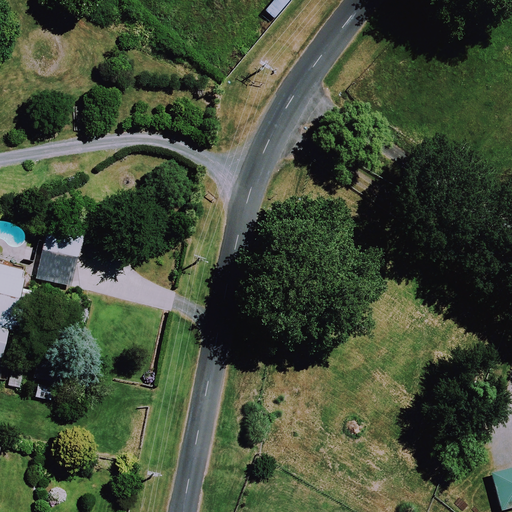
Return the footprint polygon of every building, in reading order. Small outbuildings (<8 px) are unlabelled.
[(79,262),(84,235),(46,227),(41,254),(35,282),(73,290),(79,262)] [(0,361),(11,364),(29,293),(22,291),(26,275),(0,268),(0,361)] [(39,383),(36,400),(53,403),(56,386),(39,383)] [(499,511),(511,508),(511,470),(488,477),(497,511),(499,511)] [(457,511),(465,502),(443,486),(434,498),(453,511),(457,511)]
